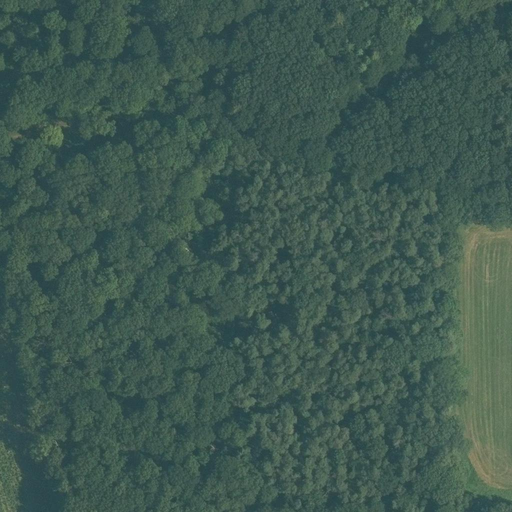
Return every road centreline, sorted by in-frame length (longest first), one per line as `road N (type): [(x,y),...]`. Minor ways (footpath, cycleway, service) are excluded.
road 1 (track): [(172,130),(461,218),(511,222)]
road 2 (track): [(172,130),(100,119),(0,136)]
road 3 (track): [(157,0),(172,130)]
